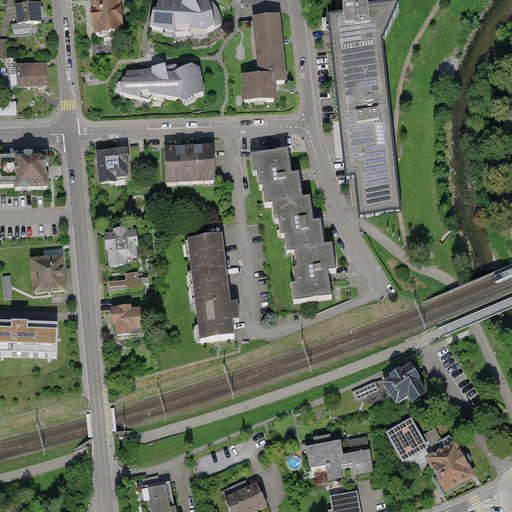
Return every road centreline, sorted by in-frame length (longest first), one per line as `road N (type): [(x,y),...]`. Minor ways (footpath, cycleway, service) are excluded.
road 1 (residential): [(71,136),(106,511)]
road 2 (residential): [(309,128),(71,136)]
road 3 (residential): [(381,289),(341,220),(309,128)]
road 4 (residential): [(511,476),(426,351)]
road 5 (residential): [(59,0),(71,136)]
road 6 (residential): [(309,128),(294,0)]
